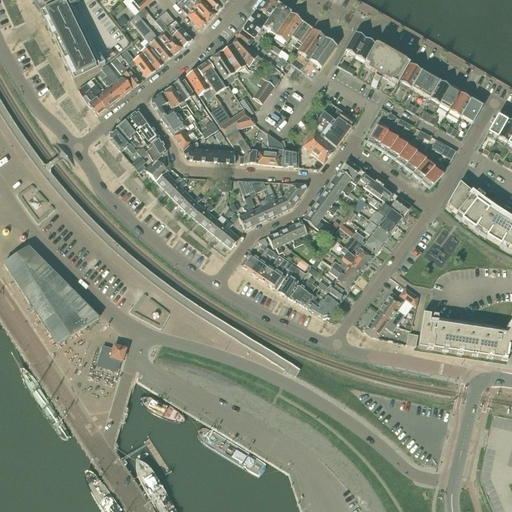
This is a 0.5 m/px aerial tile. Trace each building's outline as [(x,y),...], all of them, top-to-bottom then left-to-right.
[(31,0),(34,4),(37,2),(41,10),(39,12),(40,13),(65,0),(31,0)] [(73,14),(71,11),(65,0),(40,13),(45,23),(46,25),(74,82),(100,69),(80,29),(83,27),(77,16),(77,15),(76,15),(75,14),(74,14),(73,14)] [(138,13),(153,0),(130,0),(133,3),(131,4),(138,13)] [(192,8),(193,7),(186,0),(182,0),(180,3),(186,8),(191,13),(187,17),(201,32),(207,24),(192,8)] [(192,8),(207,24),(215,16),(200,0),(200,1),(198,0),(193,0),(196,3),(197,2),(198,3),(193,7),(192,8)] [(215,16),(223,7),(216,0),(200,0),(215,16)] [(255,12),(268,21),(278,6),(270,0),(259,0),(252,10),(255,12)] [(278,6),(268,21),(263,29),(266,31),(274,37),(275,37),(290,14),(278,6)] [(143,9),(137,15),(141,20),(147,14),(143,9)] [(263,29),(268,21),(255,12),(242,32),(258,43),(266,31),(263,29)] [(166,25),(167,26),(173,21),(166,13),(156,21),(157,22),(159,20),(164,26),(166,25)] [(290,14),(275,37),(286,45),(291,38),(301,23),(290,14)] [(173,57),(157,38),(136,15),(130,23),(149,45),(149,46),(164,64),(173,57)] [(127,23),(122,17),(116,22),(121,28),(127,23)] [(164,33),(157,38),(173,57),(182,50),(165,31),(167,29),(165,27),(167,26),(166,25),(164,26),(159,20),(157,22),(155,24),(164,33)] [(167,29),(165,31),(182,50),(192,42),(181,29),(177,33),(173,29),(177,26),(175,23),(167,29)] [(301,23),(291,38),(297,42),(293,47),(298,50),(301,46),(312,30),(301,23)] [(290,65),(301,73),(324,40),(313,31),(302,47),(290,65)] [(258,43),(242,32),(235,41),(247,49),(255,55),(257,53),(253,51),(258,43)] [(345,52),(354,57),(364,40),(355,35),(336,67),(337,67),(345,52)] [(133,43),(142,54),(155,71),(164,64),(149,46),(144,50),(136,40),(133,43)] [(336,48),(324,40),(301,73),(301,74),(311,82),(318,73),(316,72),(319,69),(321,70),(336,48)] [(354,57),(364,63),(374,46),(364,40),(354,57)] [(257,57),(255,55),(247,49),(235,41),(232,45),(233,45),(236,50),(248,68),(249,68),(257,57)] [(234,74),(236,73),(245,67),(234,51),(236,50),(233,45),(220,54),(234,74)] [(397,87),(399,83),(409,66),(374,46),(364,63),(372,68),(370,71),(377,75),(371,86),(376,89),(382,78),(397,87)] [(289,57),(281,51),(277,57),(286,62),(289,57)] [(123,59),(128,66),(131,69),(136,65),(146,78),(155,71),(142,54),(134,61),(126,52),(121,56),(123,59)] [(234,74),(220,54),(210,61),(224,81),(231,76),(235,81),(237,79),(236,77),(238,77),(236,73),(234,74)] [(122,78),(132,90),(140,84),(130,71),(131,70),(131,69),(128,66),(124,69),(120,64),(123,61),(122,60),(123,59),(121,56),(111,64),(122,78)] [(196,70),(214,97),(226,89),(215,72),(213,69),(208,62),(196,70)] [(123,97),(132,90),(122,78),(117,82),(115,81),(117,79),(106,66),(101,70),(103,72),(123,97)] [(399,83),(410,89),(420,72),(409,66),(399,83)] [(348,68),(346,72),(353,76),(355,72),(348,68)] [(214,97),(196,70),(185,77),(198,97),(202,95),(208,103),(214,97)] [(279,74),(274,70),(267,80),(271,84),(279,74)] [(110,88),(104,92),(114,104),(123,97),(103,72),(97,76),(106,88),(109,86),(110,88)] [(410,89),(419,95),(429,77),(420,72),(410,89)] [(419,95),(430,101),(440,83),(429,77),(419,95)] [(249,95),(258,102),(270,85),(262,78),(249,95)] [(94,79),(85,85),(106,111),(114,104),(104,92),(100,96),(98,94),(100,93),(95,86),(98,84),(94,79)] [(184,103),(185,104),(184,103),(190,99),(198,110),(199,113),(204,110),(183,79),(173,86),(184,103)] [(430,101),(438,106),(448,88),(440,83),(430,101)] [(85,85),(82,88),(78,92),(82,99),(97,118),(106,111),(85,85)] [(173,86),(161,94),(168,104),(167,104),(172,110),(174,109),(178,106),(180,109),(185,106),(184,105),(185,104),(184,103),(173,86)] [(438,106),(449,112),(459,94),(448,88),(438,106)] [(162,108),(167,104),(168,104),(161,94),(151,101),(150,105),(159,118),(166,114),(162,108)] [(449,112),(460,118),(470,100),(459,94),(449,112)] [(215,98),(213,99),(219,108),(221,106),(215,98)] [(482,108),(470,100),(460,118),(471,125),(461,143),(462,143),(482,108)] [(219,128),(224,125),(230,121),(221,107),(210,114),(219,128)] [(247,115),(252,119),(257,111),(252,107),(247,115)] [(182,121),(186,119),(190,116),(187,111),(184,113),(183,113),(179,116),(174,109),(172,110),(167,114),(166,114),(159,118),(166,128),(181,118),(182,121)] [(334,117),(333,117),(349,128),(354,121),(337,109),(336,113),(334,117)] [(243,111),(230,121),(236,130),(237,132),(237,131),(254,127),(252,119),(247,117),(243,111)] [(146,126),(148,124),(138,112),(127,120),(136,132),(145,124),(146,126)] [(424,122),(428,115),(423,112),(419,119),(424,122)] [(316,122),(342,141),(351,129),(349,128),(333,117),(332,120),(331,120),(323,114),(316,122)] [(433,117),(428,115),(424,122),(429,124),(433,117)] [(497,139),(507,122),(497,116),(477,152),(488,134),(497,139)] [(166,128),(172,137),(183,130),(187,128),(183,122),(186,120),(186,119),(182,121),(181,118),(166,128)] [(237,132),(236,130),(230,121),(219,129),(226,139),(237,132)] [(140,157),(141,156),(140,154),(140,152),(129,141),(130,141),(132,139),(130,138),(134,134),(125,122),(116,129),(133,149),(137,154),(140,157)] [(335,151),(342,141),(316,122),(314,132),(315,133),(335,151)] [(511,124),(507,122),(497,139),(507,145),(511,135),(511,124)] [(367,143),(376,149),(386,134),(389,129),(378,123),(366,143),(367,144),(367,143)] [(145,124),(136,132),(150,149),(161,142),(158,138),(148,124),(146,126),(145,124)] [(214,126),(200,135),(204,140),(218,131),(214,126)] [(133,149),(116,129),(109,135),(109,140),(122,155),(127,151),(133,158),(137,154),(133,149)] [(183,130),(172,137),(182,151),(198,140),(193,133),(187,136),(183,130)] [(239,165),(257,165),(258,153),(251,152),(237,131),(226,139),(232,147),(237,144),(245,155),(240,159),(239,165)] [(422,143),(424,140),(426,136),(420,132),(416,140),(422,143)] [(224,141),(219,133),(213,137),(219,144),(224,141)] [(335,151),(315,133),(302,148),(323,165),(335,151)] [(386,134),(376,149),(377,149),(385,155),(396,140),(386,134)] [(269,150),(268,154),(258,153),(257,165),(278,167),(280,151),(282,151),(282,148),(267,137),(269,150)] [(405,146),(396,140),(385,155),(386,155),(395,161),(405,146)] [(141,156),(140,157),(141,159),(143,160),(147,157),(147,156),(148,155),(153,163),(156,161),(167,152),(161,142),(150,149),(147,152),(141,156)] [(186,162),(196,163),(197,150),(197,145),(196,144),(182,153),(186,162)] [(415,153),(405,146),(395,161),(394,161),(395,162),(403,168),(415,153)] [(455,153),(445,147),(443,151),(440,156),(450,161),(455,153)] [(209,151),(197,150),(196,163),(208,164),(209,151)] [(208,164),(220,165),(220,151),(209,151),(208,164)] [(233,152),(220,151),(220,165),(234,166),(233,152)] [(281,168),(297,169),(297,158),(298,154),(284,152),(281,168)] [(415,153),(403,168),(404,168),(412,175),(424,161),(415,153)] [(433,168),(421,182),(420,182),(421,183),(421,182),(429,190),(442,177),(456,153),(442,176),(433,169),(434,168),(433,168)] [(141,159),(132,166),(136,171),(145,164),(143,160),(141,159)] [(146,173),(155,183),(169,168),(169,165),(165,168),(156,161),(153,163),(144,170),(146,173)] [(340,171),(357,184),(359,181),(355,178),(361,171),(347,161),(340,171)] [(433,168),(424,161),(412,175),(413,175),(421,182),(433,168)] [(145,169),(143,166),(136,172),(138,174),(145,169)] [(176,176),(175,174),(169,168),(155,183),(169,197),(179,187),(178,186),(185,180),(180,179),(179,178),(175,182),(168,176),(168,175),(174,179),(176,176)] [(355,186),(357,184),(340,171),(333,181),(349,194),(352,190),(349,188),(348,189),(345,187),(349,182),(355,186)] [(372,194),(379,185),(365,174),(360,180),(366,185),(363,188),(372,194)] [(169,197),(178,205),(187,196),(181,189),(186,185),(186,180),(185,180),(178,186),(179,187),(169,197)] [(208,181),(200,190),(205,194),(212,184),(208,181)] [(347,197),(349,194),(333,181),(325,191),(338,200),(339,199),(337,197),(341,192),(344,194),(344,195),(347,197)] [(231,182),(226,182),(225,188),(220,194),(227,195),(228,191),(230,192),(231,182)] [(250,183),(240,182),(246,196),(254,192),(250,183)] [(263,184),(250,183),(255,195),(266,191),(263,184)] [(469,196),(471,194),(459,184),(446,206),(447,207),(457,215),(462,219),(460,221),(467,226),(474,231),(476,229),(487,236),(485,239),(492,243),(506,251),(511,254),(511,217),(509,224),(498,217),(488,211),(479,204),(469,196)] [(304,186),(293,185),(284,196),(283,198),(292,209),(306,190),(304,186)] [(389,202),(394,195),(379,185),(372,194),(383,202),(387,205),(389,202)] [(213,194),(217,197),(224,189),(220,186),(213,194)] [(336,202),(338,200),(325,191),(318,201),(335,213),(337,210),(334,208),(334,209),(331,206),(335,201),(336,202)] [(269,196),(277,216),(292,209),(283,198),(282,198),(281,199),(275,202),(273,198),(275,198),(273,195),(269,196)] [(196,204),(197,205),(201,200),(198,197),(194,202),(187,196),(178,205),(187,215),(196,204)] [(259,204),(261,208),(266,221),(277,216),(269,196),(265,198),(266,200),(259,204)] [(390,207),(404,217),(411,208),(397,198),(390,207)] [(374,208),(377,203),(372,199),(368,204),(374,208)] [(311,211),(321,219),(327,212),(330,214),(329,215),(332,217),(335,213),(318,201),(311,211)] [(360,201),(353,211),(357,214),(365,204),(360,201)] [(387,205),(383,202),(381,205),(378,203),(374,208),(379,212),(377,214),(396,228),(404,217),(390,207),(387,205)] [(203,210),(197,205),(196,204),(187,215),(197,223),(210,206),(206,203),(204,206),(205,207),(203,210)] [(230,208),(233,214),(239,211),(236,205),(230,208)] [(266,221),(261,208),(253,212),(251,208),(252,208),(251,205),(247,207),(255,226),(266,221)] [(206,230),(215,220),(208,214),(210,211),(211,212),(213,209),(210,206),(197,223),(206,230)] [(255,226),(247,207),(242,208),(244,212),(245,211),(247,215),(238,219),(244,231),(255,226)] [(303,221),(314,229),(319,233),(324,227),(318,223),(321,219),(311,211),(303,221)] [(368,221),(371,223),(389,237),(396,228),(377,214),(375,212),(371,216),(368,221)] [(351,213),(346,219),(351,223),(356,216),(351,213)] [(233,215),(228,222),(233,225),(238,219),(233,215)] [(225,228),(230,223),(226,220),(222,226),(215,220),(206,230),(216,238),(224,228),(225,228)] [(232,225),(230,223),(225,228),(224,228),(216,238),(231,251),(239,240),(228,230),(232,225)] [(301,223),(290,228),(298,247),(303,245),(301,242),(300,242),(298,239),(307,235),(301,223)] [(389,237),(371,223),(367,228),(372,232),(369,237),(382,247),(389,237)] [(339,229),(351,239),(353,236),(341,226),(339,229)] [(298,247),(290,228),(278,233),(285,247),(287,246),(286,244),(292,241),(294,245),(293,245),(294,249),(298,247)] [(285,247),(278,233),(267,238),(273,250),(276,249),(278,255),(282,253),(280,247),(282,246),(283,248),(285,247)] [(355,233),(351,239),(375,256),(382,247),(369,237),(363,244),(361,242),(363,239),(355,233)] [(334,236),(331,240),(338,245),(341,241),(334,236)] [(249,273),(266,249),(268,245),(266,239),(257,242),(262,246),(260,249),(255,257),(249,254),(240,267),(249,273)] [(367,267),(375,256),(351,239),(344,249),(343,248),(343,249),(367,267)] [(324,249),(329,253),(336,244),(331,240),(324,249)] [(88,326),(98,319),(28,248),(3,265),(33,311),(56,347),(88,326)] [(258,279),(267,265),(263,263),(267,257),(265,256),(269,251),(266,249),(249,273),(258,279)] [(341,261),(347,266),(361,276),(367,267),(343,249),(340,252),(345,256),(341,261)] [(317,258),(321,261),(326,255),(323,252),(317,258)] [(266,285),(282,262),(283,260),(274,254),(272,257),(276,260),(271,268),(267,265),(258,279),(266,285)] [(300,261),(296,267),(304,273),(308,267),(300,261)] [(287,265),(282,262),(266,285),(275,291),(284,277),(280,274),(287,265)] [(361,276),(347,266),(344,270),(335,263),(331,269),(354,285),(361,276)] [(354,285),(331,269),(328,273),(337,279),(333,285),(347,295),(354,285)] [(315,280),(319,274),(316,271),(303,288),(298,284),(287,299),(297,304),(307,291),(311,286),(313,284),(315,280)] [(277,292),(287,299),(297,283),(287,276),(277,292)] [(319,289),(340,304),(347,295),(333,285),(332,284),(327,289),(315,280),(313,284),(319,289)] [(314,296),(312,294),(315,289),(314,288),(311,286),(307,291),(297,304),(306,310),(313,301),(316,298),(314,296)] [(340,304),(319,289),(314,296),(316,298),(317,298),(318,299),(320,296),(323,298),(318,305),(313,301),(306,310),(324,320),(324,321),(329,320),(340,304)] [(404,289),(398,298),(415,310),(418,299),(404,289)] [(384,304),(403,318),(404,317),(397,312),(404,303),(391,294),(384,304)] [(377,313),(396,328),(403,318),(384,304),(377,313)] [(370,323),(382,332),(385,329),(392,334),(396,328),(377,313),(370,323)] [(423,314),(417,349),(427,350),(428,347),(433,348),(432,351),(442,352),(442,349),(447,350),(447,353),(457,355),(457,352),(462,352),(462,355),(501,361),(502,358),(507,359),(508,353),(511,353),(511,327),(506,336),(429,324),(430,316),(423,314)] [(377,340),(382,332),(370,323),(363,332),(370,338),(377,340)] [(407,340),(406,346),(405,346),(405,347),(409,348),(414,349),(414,348),(415,348),(416,343),(417,337),(413,336),(408,335),(407,340)] [(98,367),(116,372),(119,362),(122,363),(125,350),(114,347),(112,351),(103,349),(101,354),(98,367)]
